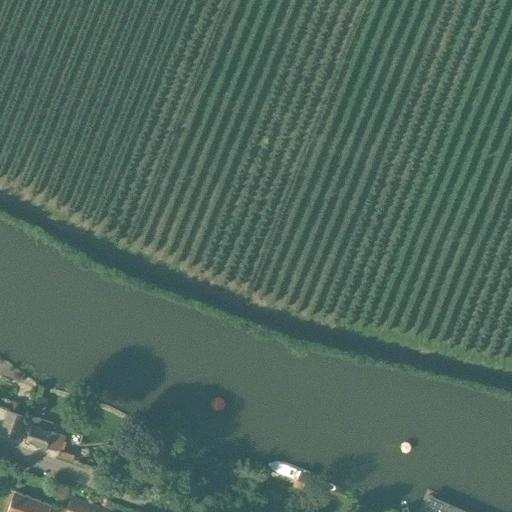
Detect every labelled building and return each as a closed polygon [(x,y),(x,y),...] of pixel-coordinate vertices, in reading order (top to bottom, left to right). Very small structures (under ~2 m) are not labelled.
[(17,440),(26,415),(8,409),(0,434),(17,440)] [(52,431),(51,432),(32,425),(27,441),(46,447),(47,446),(60,450),(65,435),(52,431)] [(16,491),(8,511),(47,511),(51,504),(16,491)] [(463,511),(416,495),(409,511),(463,511)] [(60,506),(57,511),(109,511),(73,497),(68,510),(60,506)]
